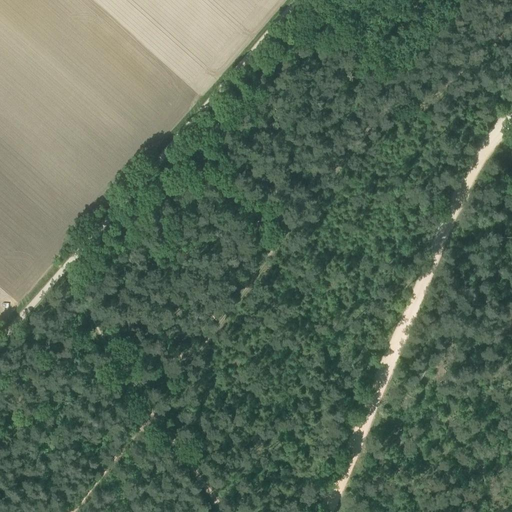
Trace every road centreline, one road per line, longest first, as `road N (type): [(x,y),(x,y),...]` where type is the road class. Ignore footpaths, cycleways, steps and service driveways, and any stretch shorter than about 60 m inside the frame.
road 1 (track): [(511,111),(471,153),(320,511)]
road 2 (unknown): [(148,410),(390,104),(415,100)]
road 3 (track): [(298,0),(64,266)]
road 4 (unknown): [(0,420),(64,347),(97,324)]
road 5 (track): [(148,410),(67,511)]
road 6 (track): [(148,410),(221,511)]
